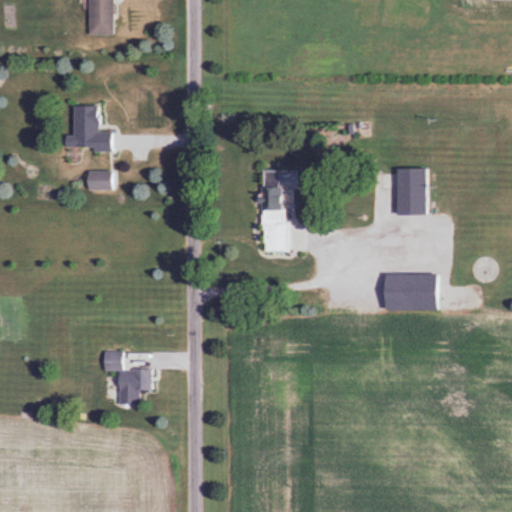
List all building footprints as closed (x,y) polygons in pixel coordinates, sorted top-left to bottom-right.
[(112,35),(112,0),(86,0),(87,35),(112,35)] [(97,106),(72,105),(71,135),(64,135),(64,149),(110,149),(110,132),(97,131),(97,106)] [(393,169),(393,215),(428,215),(428,169),(393,169)] [(112,170),(85,170),(85,190),(112,190),(112,170)] [(260,170),(261,253),(288,252),(288,193),(282,193),(282,170),(260,170)] [(440,275),(382,275),(382,310),(440,310),(440,275)] [(119,370),(118,404),(138,404),(139,390),(150,390),(151,369),(125,369),(125,352),(102,352),(102,370),(119,370)]
